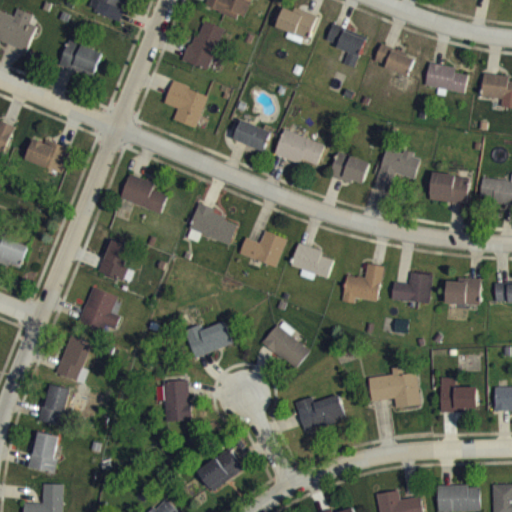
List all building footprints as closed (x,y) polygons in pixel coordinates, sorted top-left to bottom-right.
[(103,0),(100,11),(94,8),(90,20),(121,31),(129,10),(125,8),(128,0),(103,0)] [(213,0),(207,15),(242,32),(256,0),(227,0),(226,4),(217,0),(213,0)] [(493,0),(475,0),(474,5),(492,9),(493,0)] [(294,19),(294,21),(284,18),(277,39),(289,42),(287,49),(307,55),(316,25),(294,19)] [(0,44),(0,51),(29,62),(38,37),(31,34),(35,25),(18,19),(15,26),(0,21),(0,43),(0,44)] [(225,39),(202,30),(186,72),(208,81),(225,39)] [(326,54),(362,66),(368,46),(332,35),(326,54)] [(94,88),(104,64),(72,49),(61,74),(94,88)] [(375,74),(410,86),(416,66),(381,55),(375,74)] [(456,78),(430,73),(425,96),(465,104),(469,86),(455,83),(456,78)] [(511,91),(509,91),(509,87),(484,84),(481,108),(502,110),(502,118),(511,118),(511,91)] [(175,130),(198,139),(210,106),(174,92),(166,114),(179,119),(175,130)] [(265,163),(273,143),(243,130),(235,149),(265,163)] [(0,162),(5,164),(16,137),(1,131),(0,133),(0,162)] [(276,165),(302,175),(304,171),(319,176),(327,156),(286,140),(276,165)] [(62,184),(71,160),(36,147),(27,170),(62,184)] [(391,203),(397,184),(417,190),(423,168),(405,162),(405,164),(388,159),(376,199),(391,203)] [(372,171),(338,163),(332,187),(366,195),(372,171)] [(468,215),(471,188),(434,183),(430,210),(468,215)] [(121,209),(161,225),(169,206),(153,200),(156,194),(131,184),(121,209)] [(481,212),(511,215),(511,191),(483,188),(481,212)] [(232,254),(239,230),(198,218),(191,242),(232,254)] [(277,278),(289,250),(266,241),(262,254),(247,248),(241,264),(277,278)] [(0,273),(20,281),(29,257),(0,245),(0,273)] [(131,258),(113,250),(100,281),(129,294),(135,281),(123,277),(131,258)] [(334,270),(322,267),(324,261),(298,255),(293,277),(304,279),(302,287),(315,290),(316,285),(330,289),(334,270)] [(385,277),(369,274),(366,289),(348,285),(344,312),(356,314),(357,309),(379,313),(385,277)] [(429,315),(434,286),(412,283),(410,295),(395,293),(393,309),(429,315)] [(481,316),(482,289),(458,289),(458,292),(448,292),(447,315),(481,316)] [(496,314),(511,313),(511,294),(496,295),(496,314)] [(118,307),(93,297),(80,332),(105,342),(107,337),(116,340),(121,327),(112,323),(118,307)] [(296,380),(311,362),(291,345),(295,341),(283,331),(264,353),(296,380)] [(186,341),(196,369),(234,355),(226,332),(202,341),(200,336),(186,341)] [(85,379),(94,354),(71,346),(57,384),(85,395),(90,381),(85,379)] [(370,388),(373,412),(396,409),(397,418),(422,415),(419,383),(405,385),(404,377),(393,379),(393,385),(370,388)] [(442,422),(479,421),(478,398),(457,398),(457,388),(442,388),(442,422)] [(166,432),(192,431),(190,391),(165,392),(166,432)] [(63,437),(73,400),(50,394),(40,432),(63,437)] [(511,420),(511,397),(496,398),(496,421),(511,420)] [(347,429),(340,405),(315,413),(314,408),(297,413),(306,442),(347,429)] [(60,446),(35,443),(30,479),(55,483),(60,446)] [(245,478),(229,459),(199,483),(214,503),(245,478)] [(63,511),(64,495),(44,494),(43,511),(63,511)] [(511,511),(511,495),(494,496),(494,511),(511,511)] [(439,497),(439,511),(481,511),(481,496),(439,497)] [(423,511),(422,507),(401,510),(400,501),(378,504),(378,511),(423,511)]
